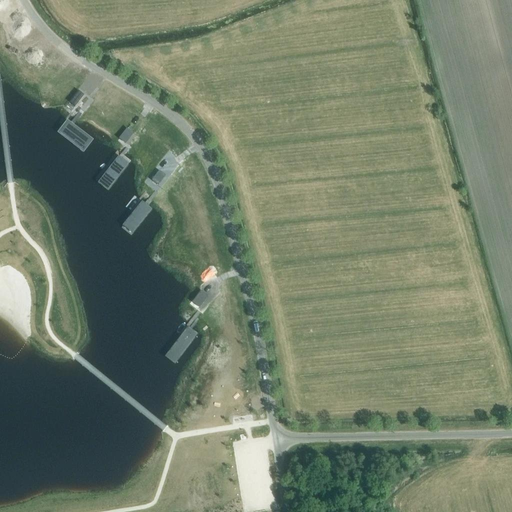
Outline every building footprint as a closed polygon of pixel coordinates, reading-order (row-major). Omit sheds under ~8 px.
[(84,95),(79,91),(69,102),(75,107),(84,95)] [(67,122),(59,132),(84,151),(92,140),(67,122)] [(133,134),(127,129),(119,139),(126,143),(133,134)] [(98,182),(109,190),(130,162),(119,154),(98,182)] [(166,175),(159,171),(152,181),(158,185),(166,175)] [(123,225),(132,233),(152,208),(142,201),(123,225)] [(192,289),(147,256),(136,271),(180,304),(192,289)] [(201,292),(193,302),(199,307),(207,296),(201,292)] [(189,326),(165,357),(175,365),(199,334),(189,326)]
